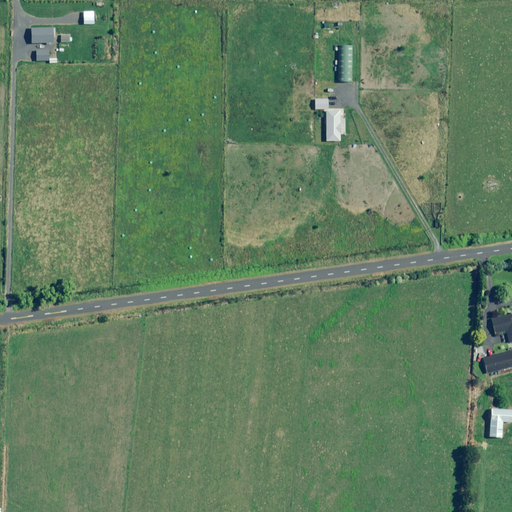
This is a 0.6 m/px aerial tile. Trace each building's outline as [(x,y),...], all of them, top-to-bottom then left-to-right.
[(54,44),(53,26),(30,27),(31,44),(54,44)] [(350,82),(351,46),(339,45),(338,81),(350,82)] [(341,141),(341,110),(326,110),(326,140),(341,141)] [(511,314),(491,319),(494,334),(506,331),(509,343),(511,342),(511,314)] [(511,367),(511,351),(483,358),(487,373),(511,367)] [(511,410),(490,409),(489,437),(501,438),(502,422),(511,422),(511,410)]
